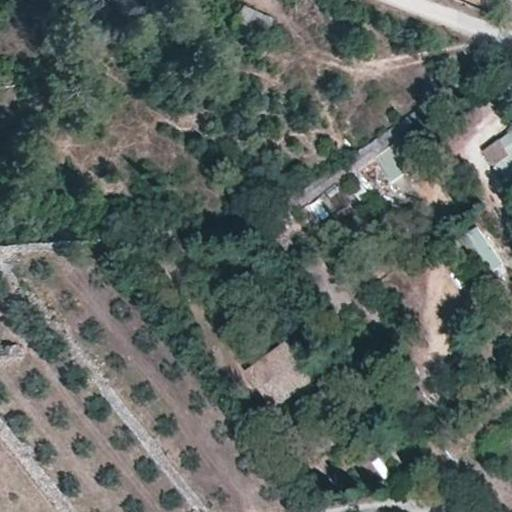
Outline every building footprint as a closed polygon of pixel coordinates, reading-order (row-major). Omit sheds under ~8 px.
[(511,129),(482,152),(497,172),(511,160),(511,129)] [(415,172),(397,146),(375,162),(393,187),(415,172)] [(511,160),(497,172),(511,191),(511,160)] [(509,271),(482,231),(465,242),(492,282),(509,271)] [(319,381),(291,346),(252,376),(266,394),(279,412),(319,381)]
